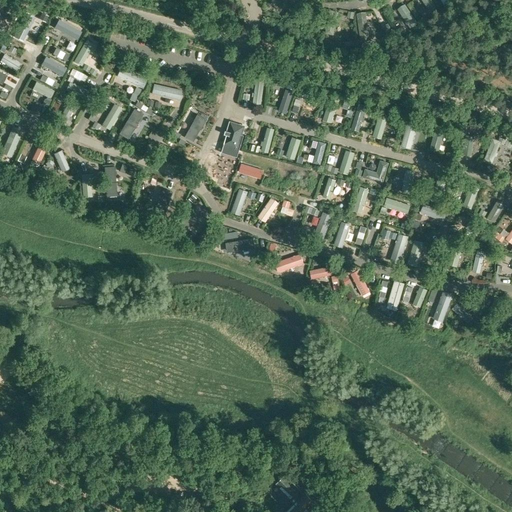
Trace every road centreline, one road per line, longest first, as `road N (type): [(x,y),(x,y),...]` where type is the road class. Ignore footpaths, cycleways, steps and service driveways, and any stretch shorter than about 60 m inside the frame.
road 1 (unclassified): [(511,115),(79,0)]
road 2 (track): [(214,511),(207,492),(189,480),(93,493)]
